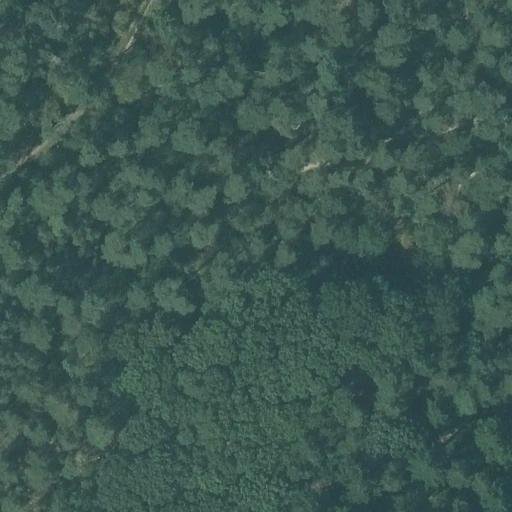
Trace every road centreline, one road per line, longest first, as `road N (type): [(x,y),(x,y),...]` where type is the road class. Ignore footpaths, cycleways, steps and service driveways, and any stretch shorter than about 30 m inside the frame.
road 1 (track): [(278,511),(511,397)]
road 2 (track): [(148,0),(98,80),(0,138)]
